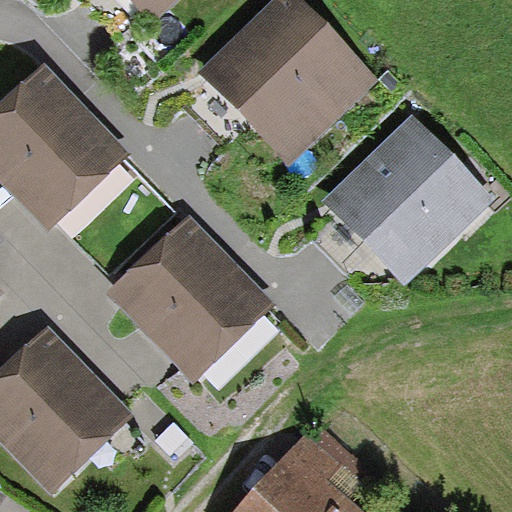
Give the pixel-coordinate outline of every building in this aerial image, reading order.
[(136,0),(161,24),(184,0),(136,0)] [(286,6),(208,82),(286,162),(364,86),(286,6)] [(0,129),(0,186),(42,229),(112,160),(41,88),(0,129)] [(409,137),(335,210),(404,279),(478,206),(409,137)] [(185,235),(115,305),(190,379),(259,310),(185,235)] [(46,345),(0,389),(0,440),(48,490),(120,421),(46,345)] [(314,440),(249,511),(346,511),(321,490),(343,466),(314,440)]
